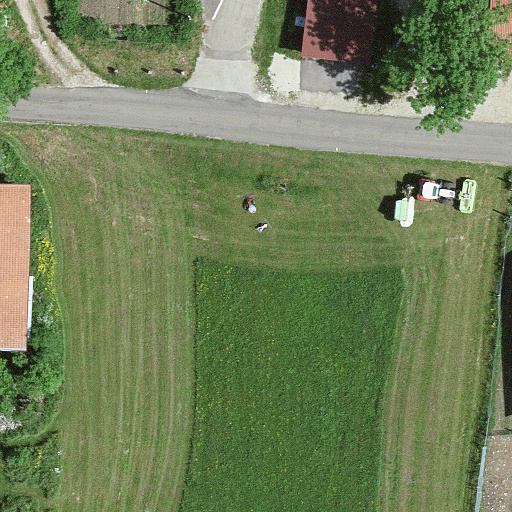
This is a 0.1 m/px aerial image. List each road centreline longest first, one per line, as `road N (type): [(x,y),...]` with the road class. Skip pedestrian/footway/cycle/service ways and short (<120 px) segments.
road 1 (residential): [(223,120),(511,145)]
road 2 (residential): [(0,101),(223,120)]
road 3 (unclassified): [(241,0),(223,120)]
